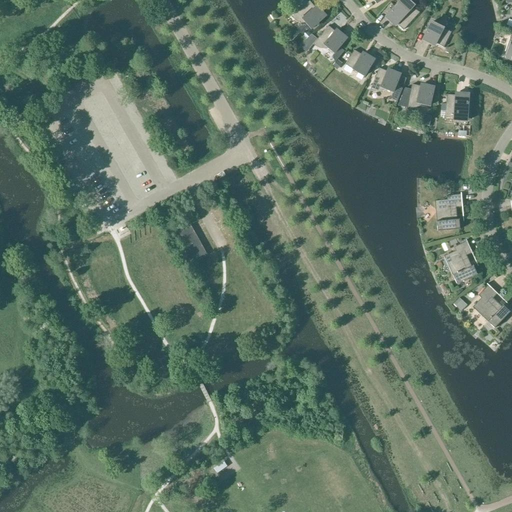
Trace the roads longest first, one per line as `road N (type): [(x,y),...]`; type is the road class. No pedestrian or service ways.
road 1 (track): [(247,155),(452,511)]
road 2 (unclassified): [(201,177),(247,155),(161,0)]
road 3 (unclassified): [(511,91),(399,52),(345,0)]
road 4 (unclassified): [(511,130),(495,157),(486,206),(511,273)]
